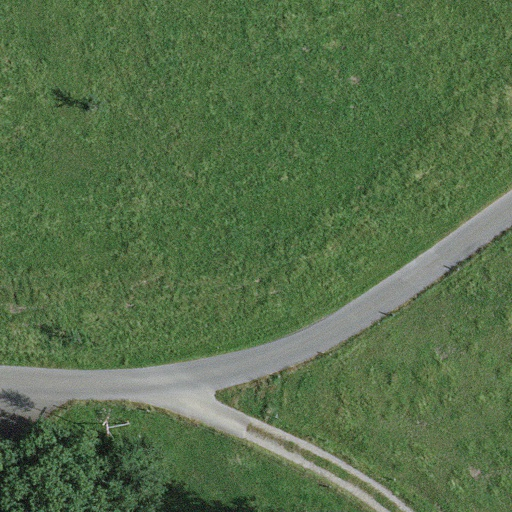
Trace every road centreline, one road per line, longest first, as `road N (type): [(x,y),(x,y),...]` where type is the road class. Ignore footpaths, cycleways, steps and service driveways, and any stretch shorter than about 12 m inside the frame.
road 1 (track): [(0,394),(171,389),(308,351),(511,220)]
road 2 (track): [(171,389),(390,511)]
